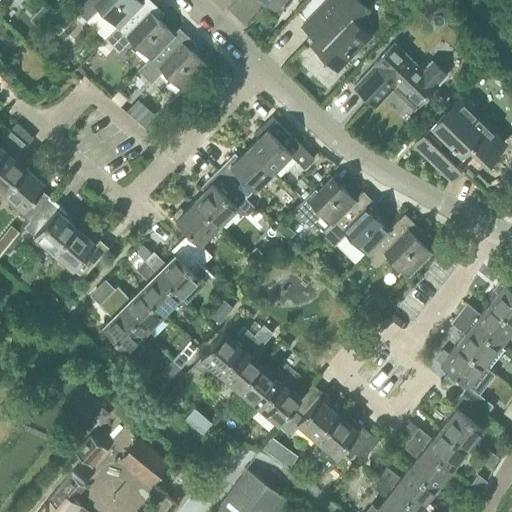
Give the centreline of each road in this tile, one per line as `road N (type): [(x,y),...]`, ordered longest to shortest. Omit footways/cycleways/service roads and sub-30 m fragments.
road 1 (residential): [(16,97),(136,209),(263,71)]
road 2 (residential): [(263,71),(357,154),(483,224)]
road 3 (residential): [(402,351),(434,377),(395,426),(334,374),(373,330)]
road 4 (residential): [(402,351),(462,273),(483,224)]
